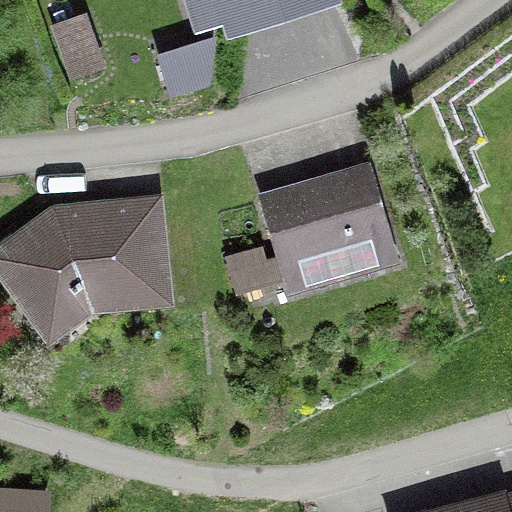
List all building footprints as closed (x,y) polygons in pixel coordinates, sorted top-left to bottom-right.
[(187,0),(195,24),(229,13),(231,22),(300,0),(187,0)] [(55,26),(72,74),(101,63),(84,16),(55,26)] [(149,55),(159,95),(197,83),(189,47),(149,55)] [(265,205),(288,287),(394,256),(368,167),(335,176),(338,184),(265,205)] [(0,251),(0,264),(40,319),(79,290),(90,304),(165,296),(155,201),(55,211),(0,251)] [(511,511),(511,495),(448,511),(511,511)] [(0,511),(41,511),(42,500),(0,497),(0,511)]
